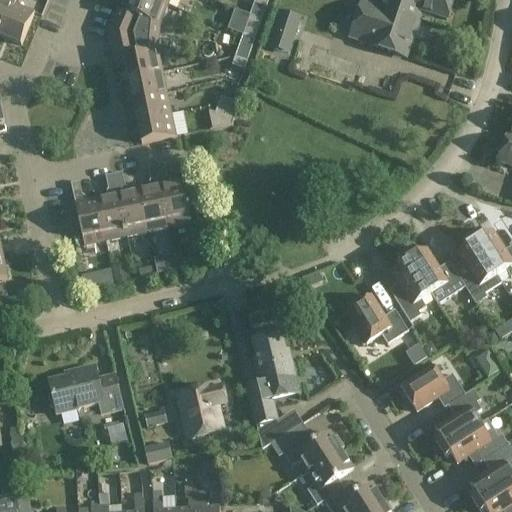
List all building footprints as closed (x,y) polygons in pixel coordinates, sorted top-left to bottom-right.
[(16,0),(0,0),(0,39),(13,7),(14,6),(16,0)] [(151,0),(133,0),(128,15),(127,16),(160,29),(169,7),(151,0)] [(269,1),(267,0),(256,0),(250,17),(261,22),(269,1)] [(425,10),(395,0),(384,0),(370,39),(409,52),(421,18),(422,18),(424,14),(423,14),(425,10)] [(395,0),(425,10),(423,14),(424,14),(447,23),(454,0),(395,0)] [(35,16),(13,7),(0,39),(22,48),(35,16)] [(118,11),(108,35),(134,39),(159,41),(160,29),(127,16),(128,15),(118,11)] [(261,22),(250,17),(250,18),(235,13),(229,31),(243,37),(254,41),(261,22)] [(297,21),(276,15),(272,30),(293,36),(297,21)] [(462,26),(447,27),(448,39),(463,37),(462,26)] [(134,39),(108,35),(107,36),(113,64),(124,61),(158,54),(159,41),(134,39)] [(254,41),(243,37),(239,49),(251,50),(254,41)] [(313,44),(302,72),(350,90),(361,62),(313,44)] [(251,50),(239,49),(235,59),(247,63),(251,50)] [(163,74),(158,54),(124,61),(128,82),(163,74)] [(247,63),(235,59),(232,67),(244,72),(247,63)] [(397,70),(395,80),(413,84),(415,74),(397,70)] [(163,74),(128,82),(133,103),(167,95),(163,74)] [(89,80),(33,83),(34,107),(90,103),(89,80)] [(167,95),(133,103),(137,124),(172,116),(167,95)] [(219,107),(231,111),(234,103),(222,98),(219,107)] [(231,111),(219,107),(215,116),(233,122),(236,114),(231,112),(231,111)] [(172,116),(137,124),(142,147),(177,140),(172,116)] [(34,128),(35,150),(69,148),(68,127),(34,128)] [(511,139),(508,138),(499,165),(511,169),(511,139)] [(156,168),(170,232),(192,227),(188,213),(189,212),(188,211),(190,211),(190,209),(188,209),(182,183),(171,186),(170,182),(167,179),(164,167),(156,168)] [(149,191),(139,193),(149,236),(170,232),(156,168),(147,170),(150,183),(148,187),(149,191)] [(149,236),(139,193),(129,195),(129,193),(125,189),(122,176),(114,178),(128,241),(149,236)] [(106,200),(97,202),(105,236),(107,246),(128,241),(114,178),(106,180),(108,192),(106,200)] [(105,236),(97,202),(87,204),(86,200),(82,197),(80,185),(71,187),(83,241),(105,236)] [(480,235),(472,240),(497,279),(506,273),(511,281),(511,280),(511,249),(506,254),(493,234),(484,240),(480,235)] [(497,279),(472,240),(464,245),(467,250),(458,256),(470,276),(460,282),(465,291),(476,308),(487,301),(485,297),(493,293),(488,285),(497,279)] [(414,253),(406,258),(431,298),(440,292),(445,299),(452,294),(455,298),(465,291),(460,282),(450,265),(440,272),(427,252),(418,258),(414,253)] [(191,264),(200,262),(199,255),(189,257),(191,264)] [(0,282),(8,281),(4,259),(3,258),(0,258),(0,282)] [(431,298),(406,258),(398,263),(401,269),(392,274),(404,294),(394,301),(410,326),(421,319),(419,316),(427,311),(422,303),(431,298)] [(177,263),(156,268),(157,275),(178,271),(177,263)] [(157,275),(156,268),(155,265),(150,266),(152,273),(139,276),(139,279),(157,275)] [(127,268),(112,271),(115,284),(130,281),(127,268)] [(39,273),(41,288),(52,287),(49,272),(39,273)] [(93,280),(82,283),(84,291),(95,288),(93,280)] [(372,299),(346,315),(367,348),(382,338),(388,348),(409,335),(395,314),(385,320),(372,299)] [(256,428),(257,428),(280,423),(280,422),(275,403),(301,396),(297,378),(291,354),(287,354),(283,335),(254,342),(259,360),(255,362),(261,385),(253,388),(252,386),(246,388),(248,396),(256,428)] [(438,354),(432,346),(424,351),(430,360),(438,354)] [(419,347),(406,355),(415,368),(428,360),(419,347)] [(500,373),(489,356),(477,363),(489,380),(500,373)] [(78,378),(48,386),(56,419),(97,409),(99,417),(120,412),(112,379),(99,383),(95,369),(77,374),(78,378)] [(466,398),(453,378),(443,384),(433,369),(401,390),(417,415),(438,402),(445,412),(448,410),(448,409),(466,398)] [(214,389),(177,399),(189,443),(225,433),(219,410),(227,408),(222,390),(215,392),(214,389)] [(448,409),(448,410),(455,419),(435,432),(441,441),(436,444),(441,453),(480,428),(474,418),(482,414),(477,406),(481,404),(474,393),(466,398),(448,409)] [(164,414),(145,419),(147,429),(167,424),(164,414)] [(488,423),(480,428),(441,453),(446,461),(451,458),(457,467),(477,455),(483,465),(509,448),(502,437),(499,440),(488,423)] [(323,464),(343,452),(342,450),(345,448),(338,438),(335,440),(331,433),(314,444),(303,428),(272,447),(280,460),(285,457),(292,468),(302,464),(308,474),(323,464)] [(21,429),(11,430),(13,448),(24,446),(21,429)] [(168,446),(144,452),(148,469),(173,463),(168,446)] [(511,453),(509,448),(483,465),(490,475),(470,487),(476,496),(471,500),(476,508),(511,485),(511,453)] [(323,464),(308,474),(314,483),(306,491),(317,507),(324,503),(325,504),(345,491),(344,490),(337,493),(332,484),(355,471),(343,452),(323,464)] [(82,468),(104,467),(103,453),(82,453),(82,468)] [(215,474),(214,463),(203,464),(204,475),(215,474)] [(18,498),(28,497),(27,489),(25,471),(1,475),(4,492),(5,499),(18,498)] [(511,485),(476,508),(478,511),(507,511),(511,509),(511,485)] [(345,491),(325,504),(329,511),(372,511),(384,504),(383,503),(386,501),(380,490),(377,492),(373,486),(351,500),(345,491)] [(197,488),(186,489),(187,501),(189,501),(198,500),(197,488)] [(19,511),(18,498),(5,499),(0,499),(0,511),(19,511)] [(190,511),(181,511),(198,511),(198,500),(189,501),(190,511)] [(207,500),(198,500),(198,511),(220,511),(220,509),(207,510),(207,500)] [(163,511),(162,503),(154,503),(154,511),(163,511)]
